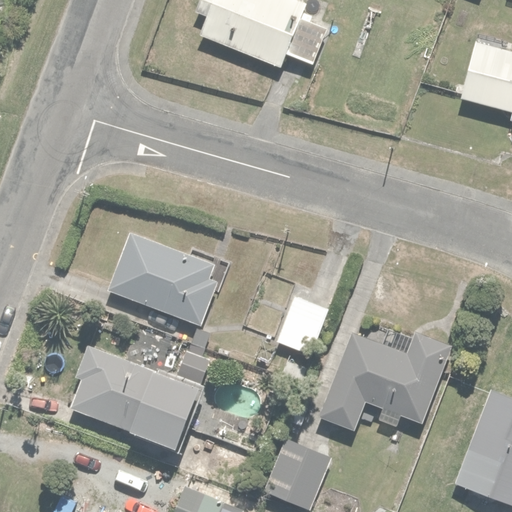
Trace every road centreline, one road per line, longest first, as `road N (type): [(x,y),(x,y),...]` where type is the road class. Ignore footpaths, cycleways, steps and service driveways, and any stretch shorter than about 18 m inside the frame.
road 1 (residential): [(64,106),(511,244)]
road 2 (residential): [(0,275),(64,106)]
